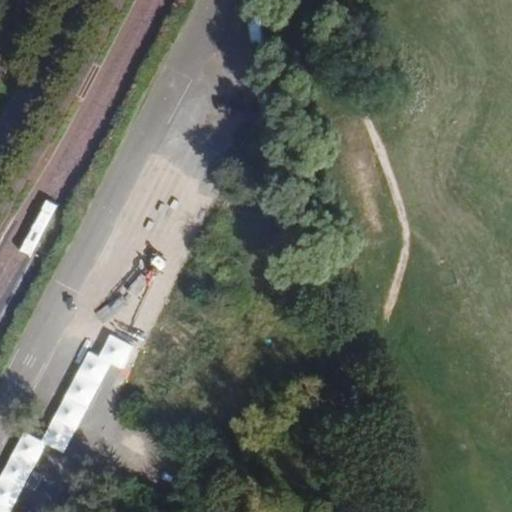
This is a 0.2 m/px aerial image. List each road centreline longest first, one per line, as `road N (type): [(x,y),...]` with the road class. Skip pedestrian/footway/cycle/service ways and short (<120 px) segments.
road 1 (unknown): [(398,234),(339,49),(338,0)]
road 2 (primary): [(0,143),(77,0)]
